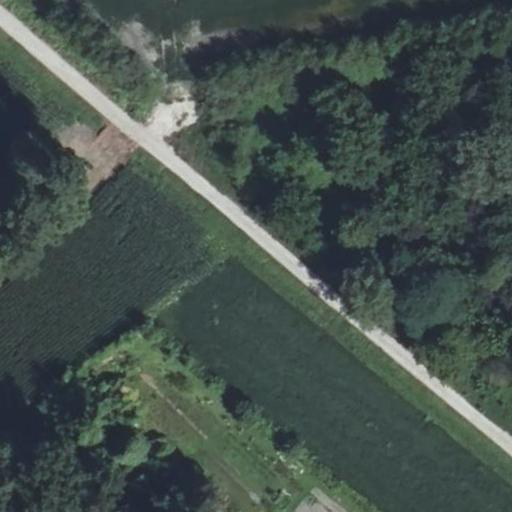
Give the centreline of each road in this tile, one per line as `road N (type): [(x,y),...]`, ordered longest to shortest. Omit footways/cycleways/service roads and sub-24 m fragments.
road 1 (track): [(122,113),(511,449)]
road 2 (track): [(122,113),(218,86),(511,49)]
road 3 (unclassified): [(0,11),(122,113)]
